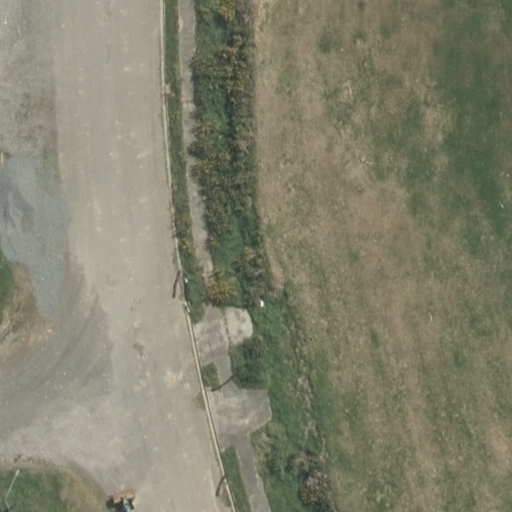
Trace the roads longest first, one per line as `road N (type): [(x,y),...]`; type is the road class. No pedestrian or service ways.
road 1 (residential): [(112,0),(129,356),(145,406)]
road 2 (residential): [(0,419),(145,406)]
